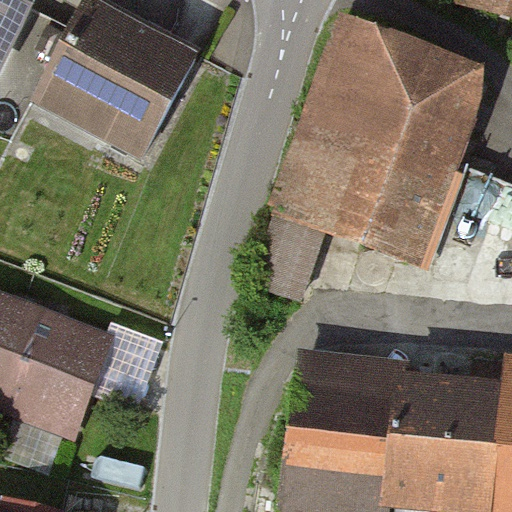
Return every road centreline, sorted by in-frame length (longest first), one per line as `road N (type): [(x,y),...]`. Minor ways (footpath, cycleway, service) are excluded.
road 1 (residential): [(293,0),(209,294),(182,511)]
road 2 (residential): [(236,511),(285,345),(318,314),(511,325)]
